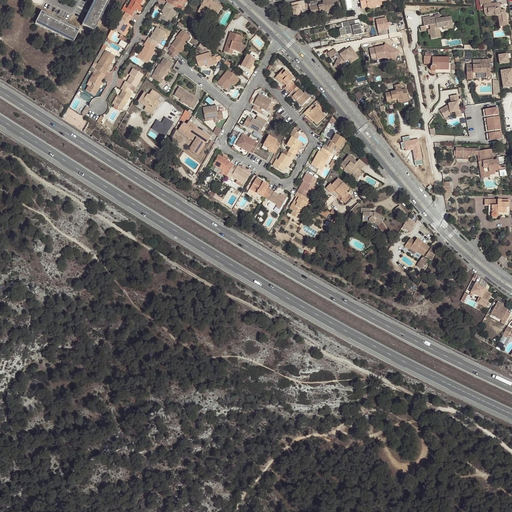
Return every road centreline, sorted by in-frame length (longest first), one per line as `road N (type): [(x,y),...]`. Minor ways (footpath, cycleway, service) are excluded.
road 1 (track): [(511,449),(454,410),(320,350),(0,149)]
road 2 (motorway): [(511,387),(285,270),(0,90)]
road 3 (motorway): [(0,119),(298,304),(511,414)]
road 4 (track): [(427,404),(421,419),(383,433),(347,428),(300,438),(235,511)]
road 5 (secondary): [(279,40),(429,219)]
road 6 (secondary): [(434,214),(283,36)]
road 7 (residential): [(254,78),(309,137),(290,180),(216,142)]
road 8 (residential): [(402,29),(439,194),(434,214)]
road 9 (residential): [(95,106),(151,0)]
